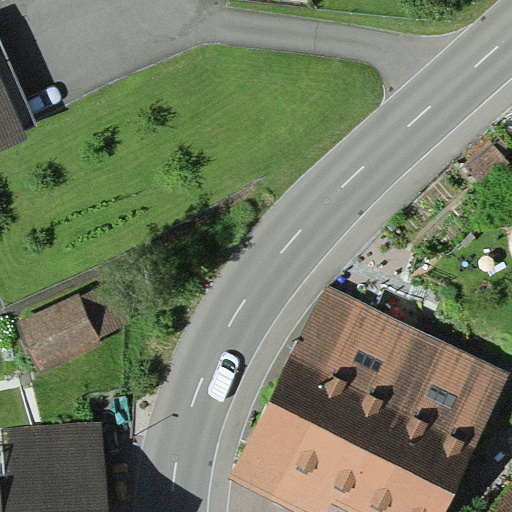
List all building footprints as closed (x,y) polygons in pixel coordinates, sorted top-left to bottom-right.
[(0,142),(13,137),(12,134),(0,106),(0,142)] [(463,167),(477,182),(500,162),(486,146),(463,167)] [(103,287),(16,327),(33,363),(120,323),(103,287)] [(370,313),(322,290),(297,343),(293,342),(244,447),(369,511),(435,511),(499,380),(368,317),(370,313)] [(98,476),(91,437),(58,441),(57,430),(20,434),(20,439),(1,440),(5,484),(0,484),(0,511),(103,511),(100,475),(98,476)] [(511,511),(511,483),(488,511),(511,511)]
